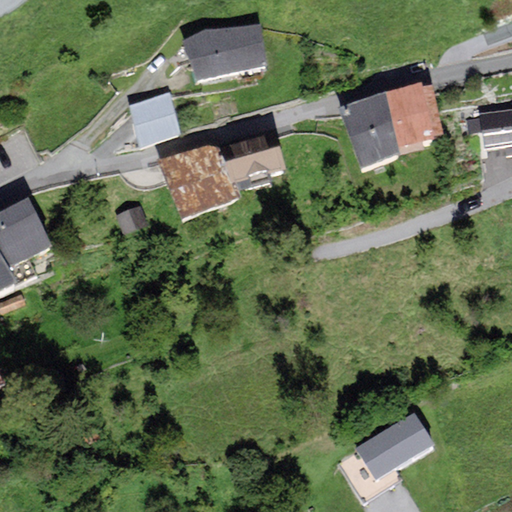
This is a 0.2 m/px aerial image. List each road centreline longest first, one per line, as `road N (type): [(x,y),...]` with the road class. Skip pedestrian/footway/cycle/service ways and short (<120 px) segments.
road 1 (residential): [(0,191),(401,78),(511,59)]
road 2 (residential): [(511,185),(322,251)]
